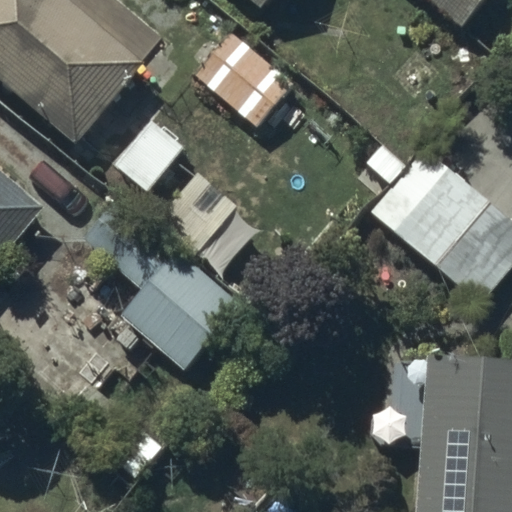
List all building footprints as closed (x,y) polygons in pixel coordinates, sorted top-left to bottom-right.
[(70,0),(0,0),(0,79),(78,147),(148,68),(70,0)] [(244,0),(262,14),(273,0),(244,0)] [(484,0),(422,0),(460,30),(484,0)] [(229,32),(192,77),(258,131),(295,86),(229,32)] [(511,271),(511,226),(426,152),(368,218),(477,312),(511,271)] [(0,268),(48,211),(0,171),(0,268)] [(184,250),(124,319),(187,374),(247,306),(184,250)] [(511,511),(511,367),(428,363),(415,511),(511,511)]
